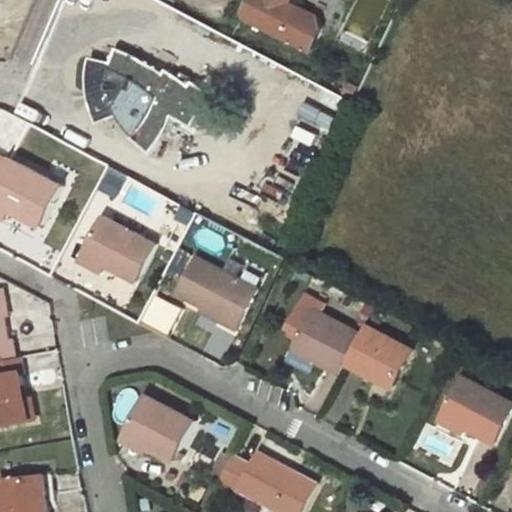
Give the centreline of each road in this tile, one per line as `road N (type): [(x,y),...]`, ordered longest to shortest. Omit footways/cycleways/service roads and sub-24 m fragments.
road 1 (residential): [(463,511),(193,370),(144,354),(82,375)]
road 2 (residential): [(82,375),(65,298),(0,261)]
road 3 (residential): [(82,375),(100,511)]
